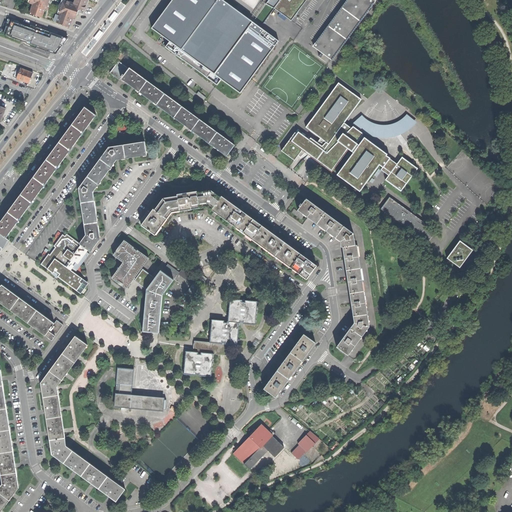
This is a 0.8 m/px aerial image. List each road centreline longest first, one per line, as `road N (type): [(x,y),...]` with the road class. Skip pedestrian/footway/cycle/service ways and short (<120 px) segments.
road 1 (residential): [(120,102),(4,263)]
road 2 (residential): [(253,409),(144,511)]
road 3 (residential): [(316,353),(359,378),(432,323)]
road 4 (residential): [(306,293),(249,371),(253,409)]
road 5 (unknown): [(15,186),(94,82)]
